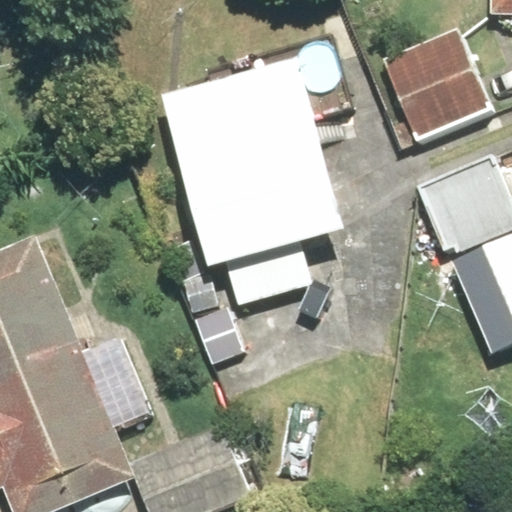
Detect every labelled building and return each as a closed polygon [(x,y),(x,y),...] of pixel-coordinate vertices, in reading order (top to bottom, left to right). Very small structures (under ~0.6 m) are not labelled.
[(511,0),(493,0),(494,8),(511,8),(511,0)] [(465,31),(383,62),(415,145),(497,114),(465,31)] [(307,46),(168,86),(217,254),(356,213),(307,46)] [(511,208),(496,167),(422,195),(446,257),(511,232),(511,208)] [(39,511),(142,470),(40,226),(0,243),(0,484),(9,481),(21,511),(39,511)] [(511,242),(453,266),(491,359),(511,350),(511,242)] [(307,258),(228,276),(236,311),(315,292),(307,258)] [(221,280),(182,294),(210,369),(248,355),(221,280)]
